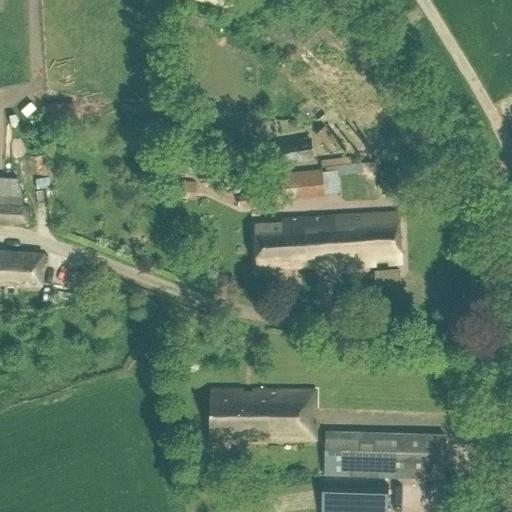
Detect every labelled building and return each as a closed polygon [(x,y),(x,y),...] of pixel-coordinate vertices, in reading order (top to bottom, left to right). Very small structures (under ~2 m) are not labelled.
[(191,0),(236,14),(240,0),(191,0)] [(350,42),(340,31),(338,28),(343,24),(324,3),(289,34),(311,59),(340,92),(373,130),(398,107),(386,94),(397,84),(380,66),(355,38),(350,42)] [(281,53),(256,76),(289,111),(314,88),(281,53)] [(278,139),(280,165),(315,162),(313,136),(278,139)] [(273,175),(273,177),(276,198),(276,202),(325,196),(325,193),(322,172),(322,171),(322,169),(273,175)] [(0,222),(25,224),(26,205),(22,205),(23,197),(0,195),(0,222)] [(240,207),(252,205),(251,195),(238,197),(240,207)] [(398,214),(291,220),(294,270),(338,267),(338,261),(352,261),(353,266),(400,262),(398,214)] [(282,224),(254,226),(257,270),(291,268),(291,270),(294,270),(291,220),(281,221),(282,224)] [(0,286),(42,288),(44,256),(0,253),(0,286)] [(57,291),(56,298),(72,302),(73,294),(57,291)] [(164,375),(167,375),(168,375),(175,375),(175,361),(167,361),(164,361),(164,375)] [(211,439),(237,439),(253,439),(253,443),(315,443),(314,390),(211,390),(211,439)] [(324,476),(444,479),(445,436),(325,433),(324,476)] [(324,484),(323,511),(386,511),(388,486),(324,484)]
